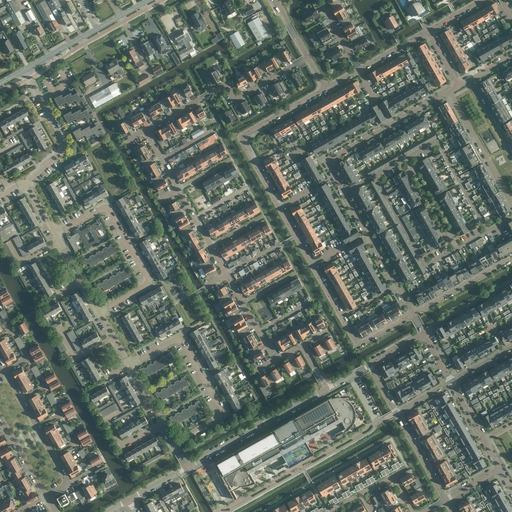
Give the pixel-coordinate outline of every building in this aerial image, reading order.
[(11,15),(19,11),(13,0),(5,5),(11,15)] [(61,6),(58,0),(51,0),(48,2),(53,11),(61,6)] [(229,0),(221,5),(227,16),(235,11),(229,0)] [(419,2),(416,4),(415,0),(408,4),(410,7),(408,8),(412,16),(414,14),(415,16),(421,12),(421,11),(423,10),(419,2)] [(60,28),(55,20),(53,22),(49,16),(52,14),(45,1),(36,6),(45,21),(46,20),(49,25),(49,24),(51,27),(52,27),(55,32),(60,28)] [(333,11),(336,16),(346,10),(341,1),(332,6),(334,9),(333,10),(333,11)] [(71,14),(76,12),(70,2),(65,4),(71,14)] [(491,5),(489,6),(494,15),(499,12),(496,7),(498,6),(496,2),(491,5)] [(244,10),(247,16),(255,11),(251,5),(244,10)] [(489,6),(484,9),(489,18),(494,15),(489,6)] [(316,11),(315,8),(303,15),(308,23),(319,16),(318,14),(318,13),(317,10),(316,11)] [(489,18),(484,9),(480,11),(484,20),(489,17),(489,18)] [(30,22),(36,19),(31,10),(25,13),(30,22)] [(339,21),(339,20),(339,21),(340,21),(342,24),(351,19),(346,10),(336,16),(339,21)] [(19,11),(11,15),(18,26),(25,22),(19,11)] [(64,25),(65,25),(68,24),(67,23),(69,22),(66,15),(64,11),(58,15),(60,18),(64,25)] [(480,11),(475,14),(480,22),(484,20),(480,11)] [(198,12),(191,16),(197,27),(204,24),(202,20),(204,20),(201,14),(199,15),(198,12)] [(3,24),(12,19),(9,14),(0,19),(3,24)] [(398,25),(391,14),(385,17),(387,20),(384,22),(388,29),(391,28),(391,29),(398,25)] [(480,22),(475,14),(470,17),(475,25),(480,22)] [(248,23),(258,41),(268,35),(258,17),(248,23)] [(465,19),(467,21),(470,28),(475,25),(470,17),(465,19)] [(343,27),(343,28),(346,33),(356,27),(351,19),(342,24),(343,27)] [(465,19),(461,22),(465,30),(470,28),(467,21),(465,19)] [(41,35),(41,34),(44,33),(38,23),(33,26),(38,36),(39,35),(40,35),(41,35)] [(318,39),(330,32),(328,29),(326,28),(324,25),(315,30),(317,33),(315,34),(318,39)] [(229,36),(237,49),(254,39),(246,26),(229,36)] [(350,38),(352,41),(361,36),(356,27),(346,33),(348,38),(349,38),(349,39),(350,38)] [(440,35),(443,41),(454,35),(450,29),(446,31),(443,32),(443,33),(440,35)] [(178,33),(187,48),(191,45),(189,43),(192,41),(187,34),(185,35),(183,31),(178,33)] [(224,38),(221,32),(215,35),(217,37),(219,41),(224,38)] [(332,36),(330,32),(318,39),(320,38),(325,46),(333,41),(332,38),(331,36),(332,36)] [(184,44),(186,48),(187,48),(178,33),(174,36),(177,42),(179,41),(182,46),(184,44)] [(154,38),(153,38),(154,39),(156,43),(157,44),(158,46),(157,46),(158,47),(158,46),(161,51),(163,54),(173,49),(170,44),(168,46),(166,42),(165,41),(164,40),(164,39),(162,35),(161,35),(158,37),(158,36),(157,36),(154,38)] [(443,41),(447,48),(457,42),(454,35),(443,41)] [(510,45),(505,35),(500,38),(505,46),(509,43),(510,45)] [(20,36),(14,38),(21,50),(26,47),(20,36)] [(355,46),(356,49),(357,48),(358,51),(370,45),(365,36),(354,43),(355,46)] [(500,38),(495,40),(500,48),(505,46),(500,38)] [(6,54),(13,50),(7,40),(1,44),(0,42),(0,47),(2,46),(6,54)] [(495,40),(491,43),(495,51),(500,48),(495,40)] [(154,53),(157,52),(154,48),(152,49),(148,42),(148,41),(140,46),(141,46),(146,55),(145,55),(146,55),(153,51),(154,53)] [(450,54),(461,48),(457,42),(447,48),(450,54)] [(429,49),(425,43),(421,45),(418,47),(415,49),(418,55),(429,49)] [(491,54),(495,51),(491,43),(486,45),(491,54)] [(179,52),(182,57),(194,51),(191,45),(187,48),(186,48),(179,52)] [(486,56),(491,54),(486,45),(481,48),(487,58),(486,56)] [(338,47),(329,52),(333,61),(343,55),(338,47)] [(461,48),(450,54),(454,60),(464,54),(461,48)] [(487,58),(481,48),(482,50),(477,53),(482,61),(487,58)] [(133,49),(129,52),(129,51),(126,53),(127,53),(126,54),(128,58),(128,59),(129,62),(130,62),(132,65),(136,62),(140,70),(145,67),(139,55),(137,56),(133,49)] [(282,63),(285,61),(286,62),(292,59),(286,49),(277,54),(282,63)] [(432,56),(429,49),(418,55),(422,62),(432,56)] [(274,69),(277,67),(280,66),(279,65),(282,63),(277,54),(268,59),(274,69)] [(457,66),(468,60),(464,54),(454,60),(457,66)] [(403,55),(398,57),(404,68),(409,65),(403,55)] [(436,62),(432,56),(422,62),(425,68),(436,62)] [(398,57),(394,60),(399,69),(403,66),(404,68),(398,57)] [(111,75),(121,69),(115,59),(105,65),(111,75)] [(268,72),(274,69),(268,59),(260,64),(265,73),(268,71),(268,72)] [(399,69),(394,60),(389,63),(394,71),(399,69)] [(457,66),(461,73),(471,67),(468,60),(457,66)] [(439,68),(436,62),(425,68),(429,74),(439,68)] [(156,75),(166,69),(163,63),(152,69),(156,75)] [(394,71),(389,63),(384,65),(389,74),(394,71)] [(257,79),(260,77),(262,76),(262,75),(265,73),(260,64),(251,69),(257,79)] [(389,74),(384,65),(380,68),(385,77),(385,76),(389,74)] [(218,66),(210,70),(217,82),(220,81),(220,80),(222,79),(221,78),(224,76),(218,66)] [(385,77),(380,68),(375,71),(380,80),(385,77)] [(443,75),(439,68),(429,74),(432,80),(443,75)] [(507,69),(502,72),(507,80),(511,77),(511,76),(507,68),(507,69)] [(251,82),(257,79),(251,69),(242,74),(248,84),(248,83),(250,81),(251,82)] [(214,84),(217,82),(210,70),(205,73),(206,75),(203,77),(208,86),(211,84),(212,85),(214,84)] [(380,80),(375,71),(373,72),(368,75),(370,78),(372,77),(375,82),(380,79),(380,80)] [(86,85),(96,80),(92,72),(82,78),(86,85)] [(291,84),(293,88),(295,87),(296,88),(304,83),(297,72),(295,73),(292,74),(292,75),(289,76),(293,83),(291,84)] [(242,87),(245,86),(248,84),(242,74),(237,77),(238,79),(236,79),(238,82),(236,83),(239,88),(242,87)] [(447,81),(443,75),(432,80),(436,87),(447,81)] [(479,84),(482,89),(492,83),(489,78),(479,84)] [(274,84),(280,94),(288,90),(283,81),(280,83),(279,82),(277,83),(274,84)] [(353,83),(351,84),(356,93),(361,90),(358,85),(360,84),(358,81),(353,83)] [(96,108),(122,93),(116,83),(89,98),(96,108)] [(492,83),(482,89),(485,95),(495,88),(492,83)] [(269,88),(267,90),(272,99),(280,94),(274,84),(271,86),(271,87),(269,88)] [(351,84),(346,87),(351,96),(356,93),(351,84)] [(188,98),(190,97),(194,95),(188,85),(179,90),(184,99),(187,97),(188,98)] [(415,86),(421,96),(426,93),(421,85),(416,87),(416,86),(415,86)] [(415,86),(410,88),(415,97),(420,94),(421,96),(415,86)] [(346,87),(341,90),(346,98),(351,96),(346,87)] [(54,99),(58,107),(63,104),(65,107),(73,102),(75,105),(81,101),(84,105),(87,103),(79,88),(75,91),(77,93),(71,96),(69,94),(63,97),(62,98),(60,95),(54,99)] [(410,88),(406,91),(410,99),(415,97),(410,88)] [(495,88),(485,95),(485,94),(488,100),(497,95),(494,89),(496,89),(495,88)] [(182,101),(181,100),(184,99),(179,90),(176,91),(176,93),(171,95),(170,94),(176,105),(182,101)] [(341,90),(337,92),(342,101),(346,98),(341,90)] [(410,99),(406,91),(401,94),(406,102),(410,99)] [(259,106),(267,102),(262,92),(254,97),(259,106)] [(337,92),(332,95),(337,103),(342,101),(337,92)] [(170,108),(173,106),(176,105),(170,94),(162,99),(167,108),(170,107),(170,108)] [(401,94),(396,96),(401,105),(406,102),(401,94)] [(332,95),(327,98),(332,106),(337,103),(332,95)] [(497,95),(488,100),(491,105),(490,105),(501,99),(500,100),(497,95)] [(396,96),(392,99),(397,109),(397,107),(401,105),(396,96)] [(327,98),(323,100),(327,109),(332,106),(327,98)] [(153,104),(159,114),(164,111),(164,110),(167,108),(162,99),(158,101),(159,102),(154,105),(153,104)] [(397,109),(392,99),(391,99),(392,100),(388,103),(386,100),(394,114),(393,112),(397,109)] [(494,111),(505,105),(501,99),(490,105),(491,105),(490,106),(492,109),(493,109),(494,111)] [(243,114),(251,110),(246,100),(238,105),(243,114)] [(323,100),(318,103),(323,111),(327,109),(323,100)] [(386,100),(380,104),(388,118),(394,114),(386,100)] [(440,114),(451,108),(447,102),(436,108),(440,114)] [(318,103),(313,106),(318,114),(323,111),(318,103)] [(153,118),(159,114),(153,104),(144,109),(149,118),(152,117),(153,118)] [(69,112),(68,113),(63,116),(67,123),(73,120),(74,123),(82,119),(84,121),(91,117),(93,122),(97,120),(95,117),(93,113),(88,105),(85,107),(86,109),(80,113),(79,110),(71,115),(69,112)] [(385,119),(377,105),(371,109),(379,123),(385,119)] [(508,111),(505,105),(494,111),(497,117),(508,111)] [(201,106),(198,108),(195,109),(196,111),(193,112),(198,121),(207,116),(201,106)] [(313,106),(308,108),(313,117),(318,114),(313,106)] [(19,112),(23,118),(28,115),(25,108),(19,112)] [(308,108),(304,111),(308,119),(313,117),(308,108)] [(451,108),(440,114),(443,120),(454,114),(451,108)] [(136,115),(141,124),(147,121),(146,120),(149,118),(144,109),(141,111),(141,112),(136,115)] [(367,113),(373,123),(377,120),(379,123),(371,109),(372,111),(368,114),(367,113)] [(225,113),(222,114),(228,124),(236,119),(231,110),(228,111),(225,112),(225,113)] [(192,111),(187,114),(193,124),(198,121),(193,112),(192,111)] [(299,114),(305,124),(304,122),(308,119),(304,111),(299,114)] [(511,117),(508,111),(497,117),(499,119),(498,120),(500,123),(501,123),(511,117)] [(14,115),(18,121),(23,118),(19,112),(14,115)] [(367,113),(362,115),(367,124),(371,121),(372,123),(373,123),(367,113)] [(187,114),(183,116),(181,117),(187,128),(193,124),(187,114)] [(299,114),(294,116),(300,126),(305,124),(299,114)] [(458,120),(454,114),(443,120),(445,119),(449,125),(446,126),(446,127),(458,120)] [(9,117),(13,124),(18,121),(14,115),(9,117)] [(135,128),(141,124),(136,115),(131,118),(130,117),(127,119),(132,128),(135,126),(135,128)] [(362,115),(358,118),(362,127),(367,124),(362,115)] [(419,118),(425,129),(430,126),(425,116),(419,119),(419,118)] [(10,125),(12,128),(14,126),(9,117),(4,120),(7,127),(10,125)] [(187,128),(181,117),(176,121),(176,122),(181,131),(182,130),(181,129),(186,127),(187,128)] [(291,118),(286,121),(292,131),(291,129),(296,126),(291,118)] [(358,118),(353,121),(358,129),(362,127),(358,118)] [(417,120),(414,122),(419,130),(424,127),(425,129),(419,118),(416,120),(417,120)] [(129,131),(129,130),(132,128),(127,119),(118,124),(119,126),(118,126),(119,129),(120,129),(124,134),(129,131)] [(511,119),(503,125),(506,131),(511,127),(511,119)] [(5,128),(6,131),(9,129),(4,120),(0,122),(0,126),(2,130),(5,128)] [(458,120),(446,127),(449,132),(460,126),(457,121),(458,120)] [(79,128),(78,129),(72,132),(77,140),(82,137),(84,139),(91,135),(93,138),(100,134),(103,138),(106,136),(105,134),(101,128),(98,121),(94,123),(96,126),(90,129),(88,127),(80,131),(79,128)] [(286,121),(282,123),(287,134),(292,131),(286,121)] [(353,121),(348,123),(353,132),(358,129),(353,121)] [(173,122),(170,124),(167,125),(173,135),(181,131),(176,122),(173,123),(173,122)] [(411,123),(408,124),(415,135),(414,133),(419,130),(414,122),(411,123)] [(282,123),(277,126),(282,134),(286,132),(287,134),(282,123)] [(348,123),(343,126),(348,135),(353,132),(348,123)] [(409,125),(403,128),(410,139),(410,138),(415,135),(408,124),(409,125)] [(167,125),(165,127),(162,129),(167,139),(173,135),(167,125)] [(31,135),(38,131),(35,126),(28,129),(31,135)] [(282,134),(277,126),(272,129),(277,137),(282,134)] [(343,126),(339,129),(344,139),(345,139),(344,137),(348,135),(343,126)] [(463,131),(460,126),(449,132),(452,137),(463,130),(463,131)] [(410,139),(403,128),(404,129),(401,130),(401,129),(398,131),(405,142),(410,139)] [(167,139),(162,129),(156,132),(162,142),(167,139)] [(340,131),(335,133),(340,142),(344,139),(339,129),(340,131)] [(464,132),(463,130),(452,137),(453,137),(456,142),(467,136),(465,132),(464,132)] [(34,140),(41,136),(38,131),(31,135),(34,140)] [(405,142),(398,131),(399,132),(396,133),(395,132),(393,134),(399,145),(405,142)] [(340,142),(335,133),(330,136),(335,144),(340,142)] [(386,138),(392,149),(398,146),(391,135),(389,136),(389,137),(387,139),(386,138)] [(36,146),(44,142),(41,136),(34,140),(36,143),(35,144),(36,146)] [(330,136),(326,139),(330,147),(335,144),(330,136)] [(469,139),(467,136),(456,142),(459,147),(469,141),(468,139),(469,139)] [(381,141),(387,152),(392,149),(386,138),(383,139),(384,140),(382,142),(381,142),(381,141)] [(320,139),(315,142),(320,150),(325,148),(325,150),(326,150),(320,139)] [(320,139),(326,150),(330,147),(326,139),(321,141),(320,139)] [(387,152),(381,141),(376,144),(375,143),(381,154),(386,151),(387,152)] [(47,147),(44,142),(36,146),(38,148),(39,148),(40,151),(47,147)] [(145,145),(144,145),(142,142),(133,147),(135,151),(136,150),(139,155),(138,156),(148,150),(145,145)] [(315,142),(310,145),(315,153),(320,150),(315,142)] [(373,145),(370,147),(376,157),(375,155),(380,152),(381,154),(375,143),(373,144),(373,145)] [(462,156),(473,150),(470,143),(459,150),(462,156)] [(218,148),(223,157),(228,154),(223,145),(218,148)] [(367,148),(365,149),(371,160),(376,157),(370,147),(367,148)] [(213,150),(219,160),(223,157),(218,148),(213,150)] [(365,150),(359,153),(365,163),(371,160),(365,149),(364,149),(365,150)] [(152,156),(150,154),(148,150),(138,156),(143,165),(152,160),(150,157),(152,156)] [(209,153),(214,162),(219,160),(213,150),(209,153)] [(477,156),(475,152),(473,150),(462,156),(466,162),(477,156)] [(21,155),(22,156),(25,163),(31,160),(27,153),(25,155),(24,154),(21,155)] [(204,156),(209,165),(214,162),(209,153),(204,156)] [(85,155),(80,158),(87,170),(89,169),(88,167),(91,165),(90,163),(92,162),(89,156),(87,157),(85,155)] [(17,159),(20,166),(25,163),(22,156),(17,159)] [(199,158),(204,168),(209,165),(204,156),(199,158)] [(309,156),(301,161),(303,166),(312,161),(309,156)] [(480,162),(477,156),(466,162),(469,168),(480,162)] [(419,163),(418,164),(421,170),(422,170),(423,169),(433,163),(429,157),(427,158),(418,162),(419,163)] [(80,158),(78,159),(75,161),(80,170),(80,171),(84,169),(85,171),(87,170),(80,158)] [(194,161),(200,170),(204,168),(199,158),(194,161)] [(266,166),(267,168),(276,163),(276,162),(275,163),(273,158),(268,161),(267,159),(263,161),(266,166)] [(11,162),(15,169),(20,166),(17,159),(11,162)] [(341,170),(352,164),(349,159),(343,162),(342,161),(340,162),(340,163),(339,165),(341,170)] [(158,168),(156,165),(155,162),(154,163),(152,160),(143,165),(145,168),(146,168),(149,173),(148,173),(148,174),(158,168)] [(71,163),(70,164),(69,164),(74,171),(76,175),(78,174),(77,172),(80,170),(75,161),(74,161),(71,162),(71,163)] [(190,164),(195,173),(200,170),(194,161),(190,164)] [(303,166),(306,170),(314,166),(312,161),(303,166)] [(6,165),(10,172),(15,169),(11,162),(6,165)] [(267,168),(270,172),(279,167),(276,163),(267,168)] [(433,163),(423,169),(422,170),(421,170),(422,170),(426,176),(437,170),(433,163)] [(485,169),(482,163),(473,168),(476,174),(485,169)] [(74,171),(69,164),(64,167),(66,169),(63,171),(67,178),(70,177),(68,174),(74,171)] [(185,166),(190,176),(195,173),(190,164),(185,166)] [(240,176),(234,164),(228,167),(235,179),(240,176)] [(352,164),(341,170),(342,173),(343,172),(345,175),(355,169),(352,164)] [(0,167),(5,175),(10,172),(6,165),(4,167),(3,166),(0,167)] [(180,169),(185,178),(190,176),(185,166),(180,169)] [(314,166),(306,170),(309,175),(317,170),(314,166)] [(235,179),(228,167),(223,170),(228,180),(233,177),(235,179)] [(270,172),(272,177),(281,172),(278,168),(279,167),(270,172)] [(161,173),(158,168),(148,174),(153,182),(162,177),(160,174),(161,173)] [(175,172),(181,181),(185,178),(180,169),(175,172)] [(355,169),(345,175),(346,178),(345,178),(347,181),(358,175),(355,169)] [(479,179),(488,174),(485,169),(476,174),(479,179)] [(228,180),(223,170),(218,173),(223,183),(228,180)] [(317,170),(309,175),(311,180),(322,174),(321,174),(320,175),(317,170)] [(431,181),(440,176),(438,177),(435,171),(437,170),(426,176),(429,182),(431,181)] [(394,176),(395,177),(392,178),(396,183),(407,177),(404,171),(403,172),(403,171),(394,176)] [(272,177),(275,182),(283,177),(281,172),(272,177)] [(223,183),(218,173),(213,176),(218,186),(223,183)] [(316,184),(324,179),(322,174),(311,180),(312,180),(313,179),(316,184)] [(491,180),(488,175),(488,174),(479,179),(482,185),(480,187),(491,180)] [(358,175),(347,181),(348,181),(351,186),(361,180),(358,175)] [(218,186),(213,176),(207,179),(213,188),(218,186)] [(440,176),(431,181),(429,182),(433,188),(444,182),(440,176)] [(168,185),(166,182),(165,180),(164,180),(162,177),(153,182),(158,191),(168,185)] [(275,182),(278,186),(287,181),(286,181),(286,182),(283,177),(275,182)] [(390,196),(396,193),(400,191),(410,185),(407,178),(408,178),(407,177),(396,183),(396,184),(398,183),(401,187),(395,190),(394,189),(388,193),(390,196)] [(213,188),(207,179),(202,182),(207,191),(213,188)] [(494,186),(491,180),(480,187),(483,193),(494,186)] [(278,186),(280,191),(289,186),(287,181),(278,186)] [(47,186),(50,191),(57,187),(54,182),(47,186)] [(447,189),(444,182),(433,188),(437,195),(447,189)] [(330,188),(327,183),(319,188),(321,193),(330,188)] [(103,198),(104,197),(108,195),(106,191),(108,190),(104,184),(99,187),(98,184),(96,185),(103,198)] [(97,201),(102,198),(103,198),(96,185),(93,187),(95,189),(91,190),(97,201)] [(364,185),(353,191),(356,196),(356,197),(367,191),(364,185)] [(414,191),(410,185),(400,191),(403,197),(414,191)] [(282,193),(284,198),(288,196),(287,194),(292,191),(289,186),(280,191),(281,193),(282,193)] [(498,192),(494,186),(483,193),(487,199),(498,192)] [(50,191),(53,196),(60,193),(57,187),(50,191)] [(322,198),(322,199),(332,193),(330,188),(321,193),(324,197),(322,198)] [(92,204),(94,203),(97,201),(91,190),(86,193),(92,204)] [(367,191),(356,197),(357,199),(358,199),(360,202),(370,196),(367,191)] [(417,197),(414,191),(403,197),(407,203),(417,197)] [(442,203),(452,197),(449,191),(438,197),(442,204),(442,203)] [(498,192),(487,199),(490,197),(492,202),(490,203),(501,197),(498,192)] [(53,196),(56,201),(63,198),(60,193),(53,196)] [(87,207),(92,204),(86,193),(81,196),(87,207)] [(322,199),(325,203),(333,199),(331,194),(332,193),(322,199)] [(115,201),(118,206),(119,207),(129,201),(128,198),(127,199),(125,196),(115,201)] [(370,196),(360,202),(361,205),(360,205),(362,207),(373,201),(371,202),(368,197),(370,196)] [(27,203),(24,197),(18,201),(21,206),(27,203)] [(410,210),(421,203),(417,197),(407,203),(410,210)] [(456,204),(452,197),(442,203),(442,204),(445,210),(456,204)] [(504,203),(501,197),(490,203),(493,209),(504,203)] [(56,201),(59,206),(65,203),(63,198),(56,201)] [(325,203),(328,208),(336,203),(333,199),(325,203)] [(119,207),(119,208),(122,212),(129,208),(131,206),(129,202),(130,202),(129,201),(119,207)] [(180,207),(179,204),(177,201),(168,206),(171,211),(170,212),(172,215),(181,210),(179,207),(180,207)] [(373,201),(362,207),(362,208),(363,207),(366,212),(377,206),(376,206),(373,201)] [(250,204),(255,214),(260,211),(255,202),(250,204)] [(30,208),(27,203),(21,206),(24,211),(30,208)] [(62,212),(69,208),(65,203),(59,206),(62,212)] [(328,208),(330,213),(339,208),(336,203),(328,208)] [(498,213),(507,208),(504,203),(493,209),(495,208),(498,213)] [(245,207),(251,216),(255,214),(250,204),(245,207)] [(445,210),(449,216),(459,210),(457,211),(454,205),(456,204),(445,210)] [(290,208),(293,213),(294,215),(303,210),(302,210),(299,205),(294,208),(293,206),(290,208)] [(367,215),(368,217),(380,211),(377,206),(366,212),(367,212),(368,214),(367,215)] [(415,218),(426,212),(426,213),(426,212),(422,206),(412,212),(415,218)] [(241,210),(246,219),(251,216),(245,207),(241,210)] [(405,213),(403,210),(400,207),(396,209),(400,216),(405,213)] [(33,213),(30,208),(24,211),(27,217),(33,213)] [(122,212),(124,217),(125,217),(137,210),(136,208),(133,209),(131,211),(129,208),(122,212)] [(330,213),(333,217),(341,213),(339,208),(330,213)] [(507,208),(498,213),(501,219),(510,214),(507,208)] [(125,217),(125,218),(127,222),(136,218),(138,216),(137,213),(138,212),(137,210),(125,217)] [(177,224),(187,218),(184,213),(182,213),(181,210),(172,215),(177,224)] [(236,212),(241,222),(246,219),(241,210),(236,212)] [(294,215),(296,220),(305,214),(303,210),(294,215)] [(449,216),(452,222),(463,216),(459,210),(449,216)] [(380,211),(368,217),(369,218),(370,217),(371,220),(370,220),(371,223),(383,216),(380,211)] [(231,215),(237,224),(241,222),(236,212),(231,215)] [(415,218),(419,225),(430,218),(426,212),(426,213),(426,212),(415,218)] [(36,218),(33,213),(27,217),(30,222),(36,218)] [(333,217),(336,222),(344,217),(341,213),(333,217)] [(296,220),(299,224),(307,219),(305,215),(305,214),(296,220)] [(227,218),(232,227),(237,224),(231,215),(227,218)] [(383,216),(371,223),(372,223),(373,222),(374,225),(373,225),(374,228),(386,221),(383,216)] [(464,224),(461,218),(463,216),(452,222),(455,228),(455,229),(464,224)] [(127,222),(130,227),(138,223),(142,221),(144,220),(143,217),(137,221),(136,218),(127,222)] [(336,222),(338,227),(347,222),(344,217),(336,222)] [(39,224),(36,218),(30,222),(33,227),(39,224)] [(190,224),(187,218),(177,224),(182,233),(191,228),(189,225),(190,224)] [(222,221),(227,230),(232,227),(227,218),(222,221)] [(422,231),(432,225),(433,225),(430,218),(419,225),(422,231)] [(299,224),(302,229),(310,224),(307,219),(299,224)] [(511,229),(511,239),(497,248),(500,252),(498,253),(501,259),(511,253),(511,220),(508,223),(511,229)] [(130,227),(131,229),(133,233),(144,227),(142,224),(144,223),(142,221),(138,223),(130,227)] [(217,223),(222,233),(227,230),(222,221),(217,223)] [(386,221),(374,228),(376,227),(377,230),(376,231),(377,233),(387,228),(384,223),(386,222),(386,221)] [(97,222),(92,225),(91,226),(90,226),(89,224),(87,226),(87,227),(90,232),(95,240),(97,244),(101,241),(95,229),(96,229),(98,230),(102,236),(108,233),(103,223),(100,225),(99,224),(97,222)] [(272,232),(267,222),(262,225),(267,234),(272,232)] [(347,222),(338,227),(341,232),(351,226),(349,227),(347,222)] [(212,226),(218,235),(222,233),(217,223),(212,226)] [(302,229),(304,234),(313,229),(310,224),(302,229)] [(468,231),(468,230),(464,224),(455,229),(458,235),(459,235),(460,236),(468,231)] [(267,234),(262,225),(257,228),(262,237),(267,234)] [(426,237),(435,232),(437,231),(433,225),(432,225),(422,231),(426,237)] [(208,229),(213,238),(218,235),(212,226),(208,229)] [(353,230),(351,226),(341,232),(342,231),(345,235),(342,237),(356,229),(353,230)] [(90,243),(85,235),(90,232),(87,227),(82,230),(82,231),(81,232),(80,231),(80,230),(77,231),(78,233),(80,237),(87,249),(97,244),(95,240),(90,243)] [(133,233),(136,238),(144,234),(147,232),(144,227),(133,233)] [(197,236),(195,232),(193,230),(192,231),(191,228),(182,233),(184,236),(185,236),(188,241),(197,236)] [(262,237),(257,228),(252,230),(258,240),(262,237)] [(304,234),(307,238),(315,234),(313,229),(304,234)] [(342,237),(346,244),(360,236),(356,229),(342,237)] [(382,241),(393,235),(390,229),(379,236),(380,238),(381,238),(383,240),(382,241)] [(258,240),(252,230),(248,233),(253,242),(258,240)] [(429,243),(441,237),(440,237),(437,231),(435,232),(426,237),(428,236),(431,242),(429,243)] [(71,237),(70,235),(67,237),(75,252),(80,249),(76,242),(77,241),(78,241),(78,239),(80,237),(78,233),(72,236),(73,237),(71,237)] [(253,242),(248,233),(243,236),(248,245),(253,242)] [(307,238),(310,243),(319,238),(318,238),(315,234),(307,238)] [(385,246),(396,240),(393,235),(382,241),(383,244),(384,243),(386,245),(385,246)] [(199,241),(197,236),(188,241),(191,246),(190,247),(191,250),(201,245),(199,242),(199,241)] [(248,245),(243,236),(238,238),(243,248),(248,245)] [(429,243),(433,250),(435,249),(436,249),(439,247),(444,244),(445,243),(441,236),(441,237),(429,243)] [(139,243),(142,249),(153,243),(150,237),(139,243)] [(46,244),(45,242),(43,238),(38,241),(41,247),(46,244)] [(243,248),(238,238),(233,241),(239,250),(243,248)] [(310,243),(312,248),(321,243),(319,238),(310,243)] [(365,244),(361,238),(347,246),(351,253),(365,244)] [(388,251),(388,252),(397,246),(394,241),(396,240),(385,246),(386,249),(387,248),(389,251),(388,251)] [(41,247),(38,241),(32,244),(36,250),(41,247)] [(239,250),(233,241),(229,244),(234,253),(239,250)] [(106,247),(110,254),(111,255),(114,254),(114,253),(117,251),(113,243),(110,244),(111,246),(107,248),(106,247)] [(142,249),(143,250),(145,254),(153,250),(151,247),(154,245),(153,243),(142,249)] [(314,250),(316,254),(320,252),(319,251),(324,248),(321,243),(312,248),(313,250),(314,250)] [(36,250),(32,244),(27,247),(31,253),(36,250)] [(234,253),(229,244),(224,246),(229,256),(234,253)] [(362,246),(365,245),(365,244),(351,253),(353,251),(356,256),(355,256),(365,251),(362,246)] [(204,248),(203,249),(203,248),(202,248),(201,245),(191,250),(193,254),(194,253),(197,258),(207,253),(204,248)] [(229,256),(224,246),(219,249),(224,258),(229,256)] [(391,257),(400,251),(397,246),(388,252),(389,254),(390,253),(392,256),(391,257)] [(99,251),(104,258),(104,259),(107,257),(107,256),(110,254),(106,247),(104,248),(104,250),(100,252),(100,251),(99,251)] [(495,248),(489,252),(495,263),(499,260),(501,259),(498,253),(495,248)] [(155,253),(153,250),(145,254),(148,259),(156,255),(160,252),(159,250),(155,253)] [(94,256),(97,262),(98,263),(101,261),(100,260),(104,258),(99,251),(97,252),(98,253),(94,256)] [(160,252),(156,255),(148,259),(151,264),(159,260),(160,259),(158,256),(163,254),(162,251),(160,252)] [(365,251),(355,256),(358,261),(366,256),(363,252),(365,251)] [(394,262),(403,257),(400,251),(391,257),(392,259),(393,259),(395,261),(394,262)] [(495,263),(489,252),(490,253),(484,256),(489,265),(490,265),(493,263),(495,262),(495,263)] [(210,259),(207,253),(197,258),(200,264),(199,264),(201,268),(210,263),(209,260),(210,259)] [(83,260),(86,265),(89,263),(91,267),(94,265),(94,264),(97,262),(94,256),(93,254),(90,256),(91,257),(87,259),(86,258),(83,260)] [(366,256),(358,261),(360,266),(369,261),(366,256)] [(489,265),(484,256),(479,259),(479,257),(478,257),(485,268),(490,265),(489,265)] [(403,257),(394,262),(397,267),(396,267),(396,268),(405,263),(402,258),(403,257)] [(473,261),(479,272),(485,268),(478,257),(473,261)] [(288,271),(292,268),(287,259),(282,261),(288,271)] [(160,263),(159,260),(151,264),(154,269),(162,265),(167,262),(167,260),(166,261),(165,260),(160,263)] [(283,273),(288,271),(282,261),(278,264),(283,273)] [(371,266),(369,261),(360,266),(363,270),(371,266)] [(473,261),(467,264),(473,275),(475,273),(475,274),(479,272),(473,261)] [(35,262),(29,266),(32,271),(38,268),(35,262)] [(167,262),(162,265),(154,269),(157,275),(165,270),(166,269),(165,266),(168,265),(167,263),(168,262),(167,262)] [(212,265),(210,263),(201,268),(206,276),(216,271),(213,265),(212,265)] [(325,271),(326,272),(335,267),(332,263),(327,266),(326,264),(323,266),(325,270),(325,271)] [(405,263),(396,268),(397,270),(398,270),(400,272),(408,268),(405,263)] [(278,276),(283,273),(278,264),(273,267),(278,276)] [(371,266),(363,270),(366,275),(374,270),(371,266)] [(120,271),(124,279),(125,280),(128,278),(128,277),(131,275),(127,267),(124,269),(125,270),(121,272),(120,271)] [(168,269),(166,269),(165,270),(157,275),(160,280),(170,275),(168,271),(169,271),(172,269),(171,267),(168,269)] [(273,279),(278,276),(273,267),(268,269),(273,279)] [(335,267),(326,272),(329,277),(338,272),(335,267)] [(466,267),(461,270),(460,270),(465,279),(469,277),(471,276),(466,267)] [(32,271),(29,273),(32,278),(41,273),(38,268),(32,271)] [(408,268),(400,272),(401,275),(400,276),(402,278),(413,272),(411,273),(408,268)] [(461,270),(459,268),(454,271),(455,273),(460,282),(463,280),(465,279),(460,270),(461,270)] [(269,281),(273,279),(268,269),(263,272),(269,281)] [(374,270),(366,275),(368,280),(377,275),(374,270)] [(113,275),(118,283),(121,281),(124,279),(120,271),(118,273),(118,274),(114,276),(113,275)] [(264,284),(269,281),(263,272),(259,275),(264,284)] [(338,272),(329,277),(332,282),(340,277),(337,273),(338,272)] [(413,272),(402,278),(403,278),(406,283),(416,277),(413,272)] [(41,273),(32,278),(35,283),(44,278),(41,273)] [(455,273),(449,277),(454,285),(454,286),(456,285),(460,282),(455,273)] [(107,279),(111,286),(111,287),(115,285),(114,285),(118,283),(113,275),(111,276),(112,278),(107,280),(107,279)] [(259,287),(264,284),(259,275),(254,277),(259,287)] [(377,275),(368,280),(371,285),(379,280),(377,275)] [(449,276),(443,279),(448,287),(447,288),(448,288),(454,285),(449,277),(449,276)] [(254,289),(259,287),(254,277),(249,280),(254,289)] [(340,277),(332,282),(334,287),(343,282),(340,277)] [(44,278),(38,282),(41,287),(47,283),(44,278)] [(303,287),(298,278),(293,281),(298,290),(303,287)] [(100,289),(103,287),(105,291),(108,289),(107,288),(111,286),(107,279),(104,280),(105,281),(101,284),(100,282),(97,284),(100,289)] [(448,289),(448,288),(447,288),(448,287),(443,279),(437,282),(438,283),(443,291),(443,292),(448,289)] [(250,292),(254,289),(249,280),(244,283),(250,292)] [(379,280),(371,285),(373,289),(384,284),(383,283),(382,284),(379,280)] [(298,290),(293,281),(288,284),(293,293),(298,290)] [(343,282),(334,287),(337,291),(345,287),(343,282)] [(44,292),(50,289),(47,283),(41,287),(44,292)] [(245,295),(250,292),(244,283),(240,285),(245,295)] [(437,295),(443,292),(443,291),(438,283),(432,286),(437,295)] [(293,293),(288,284),(282,287),(287,296),(293,293)] [(384,284),(373,289),(374,289),(375,288),(378,293),(386,288),(384,284)] [(160,286),(155,289),(161,300),(162,302),(164,301),(162,298),(168,295),(164,289),(162,290),(160,286)] [(228,292),(225,286),(215,292),(220,301),(229,295),(227,292),(228,292)] [(437,295),(432,286),(427,290),(431,298),(432,298),(435,296),(437,295)] [(287,296),(282,287),(277,290),(282,299),(287,296)] [(345,287),(337,291),(340,296),(348,291),(345,287)] [(0,291),(0,297),(1,299),(10,294),(6,288),(0,291)] [(50,289),(44,292),(47,298),(53,294),(50,289)] [(161,300),(155,289),(150,292),(154,300),(157,298),(159,301),(161,300)] [(506,289),(501,292),(507,302),(511,299),(511,290),(507,292),(506,289)] [(282,299),(277,290),(272,293),(277,302),(282,299)] [(423,302),(425,301),(421,293),(419,290),(414,293),(414,294),(420,304),(423,302)] [(427,290),(421,293),(425,301),(426,302),(432,298),(431,298),(427,290)] [(348,291),(340,296),(342,301),(351,296),(348,291)] [(78,292),(71,295),(74,301),(81,297),(78,292)] [(150,292),(144,295),(150,306),(152,305),(152,304),(155,303),(154,300),(150,292)] [(507,302),(501,292),(501,293),(497,295),(502,306),(503,305),(502,304),(506,301),(506,302),(507,302)] [(277,302),(272,293),(266,296),(272,305),(277,302)] [(14,303),(10,294),(1,299),(4,305),(7,304),(8,306),(14,303)] [(151,307),(150,306),(144,295),(139,298),(143,306),(145,305),(146,306),(147,305),(148,307),(150,310),(151,309),(151,308),(151,307)] [(225,309),(235,304),(232,298),(231,299),(229,295),(220,301),(225,309)] [(502,306),(497,295),(492,298),(498,308),(502,306)] [(351,296),(342,301),(345,305),(353,301),(351,296)] [(74,301),(76,303),(77,306),(84,302),(81,297),(74,301)] [(498,308),(492,298),(487,301),(493,311),(498,308)] [(353,301),(345,305),(348,310),(356,306),(353,301)] [(493,311),(487,301),(483,303),(488,313),(493,311)] [(77,306),(78,307),(80,311),(87,308),(84,302),(77,306)] [(396,317),(402,314),(400,311),(402,309),(397,302),(390,306),(396,317)] [(53,306),(56,312),(62,309),(58,303),(53,306)] [(488,313),(483,303),(478,306),(484,316),(488,313)] [(238,309),(235,304),(225,309),(226,309),(229,314),(228,315),(230,318),(239,313),(237,310),(238,309)] [(48,309),(51,315),(56,312),(53,306),(48,309)] [(391,320),(396,317),(390,306),(383,310),(387,318),(389,317),(391,320)] [(475,307),(470,309),(476,320),(481,317),(475,307)] [(80,311),(83,316),(90,313),(87,308),(80,311)] [(49,317),(50,319),(52,317),(51,315),(48,309),(42,312),(46,318),(49,317)] [(470,310),(466,313),(471,323),(476,320),(470,309),(470,310)] [(376,314),(382,325),(387,322),(385,319),(387,318),(383,310),(384,313),(377,317),(376,314)] [(86,322),(93,318),(90,313),(83,316),(86,322)] [(122,317),(125,322),(131,319),(128,313),(122,317)] [(235,327),(245,321),(242,315),(241,316),(239,313),(230,318),(235,327)] [(466,313),(461,315),(467,326),(471,323),(466,313)] [(377,328),(382,325),(376,314),(369,318),(373,326),(375,325),(377,328)] [(467,326),(461,315),(456,318),(462,328),(461,327),(466,324),(467,326)] [(320,329),(325,326),(320,316),(311,321),(316,330),(319,328),(320,329)] [(171,318),(177,329),(183,326),(178,319),(175,320),(173,317),(171,318)] [(171,323),(168,325),(172,332),(177,329),(171,318),(169,319),(171,323)] [(368,333),(373,330),(371,327),(373,326),(369,318),(361,322),(368,333)] [(462,328),(456,318),(452,321),(457,331),(462,328)] [(125,322),(128,327),(134,324),(131,319),(125,322)] [(248,327),(245,321),(235,327),(240,335),(249,330),(247,327),(248,327)] [(305,324),(311,334),(317,331),(316,330),(311,321),(305,324)] [(447,324),(448,326),(446,328),(450,335),(457,331),(452,321),(447,324)] [(18,326),(23,335),(29,331),(24,322),(18,326)] [(167,335),(168,334),(172,332),(168,325),(166,322),(161,324),(161,325),(167,335)] [(362,336),(368,333),(361,322),(354,327),(358,334),(360,333),(362,336)] [(128,327),(131,333),(137,329),(134,324),(128,327)] [(300,327),(306,337),(311,334),(305,324),(300,327)] [(161,325),(156,328),(156,329),(154,330),(158,337),(160,336),(162,338),(167,335),(161,325)] [(300,340),(306,337),(300,327),(294,330),(299,339),(300,340)] [(441,327),(436,330),(438,334),(437,335),(439,338),(440,337),(441,340),(450,335),(446,328),(443,329),(441,327)] [(510,340),(511,338),(511,333),(509,327),(504,330),(505,332),(500,334),(504,340),(508,338),(510,340)] [(139,328),(137,329),(131,333),(134,338),(140,334),(139,332),(140,331),(139,328)] [(198,329),(190,333),(193,338),(201,334),(204,332),(203,331),(203,330),(201,331),(200,330),(199,331),(198,329)] [(245,344),(255,338),(252,333),(250,333),(249,330),(240,335),(245,344)] [(286,335),(291,345),(297,342),(296,341),(299,339),(294,330),(286,335)] [(91,335),(95,342),(100,339),(96,332),(93,334),(93,333),(91,334),(91,335)] [(204,332),(201,334),(193,338),(196,343),(207,337),(205,334),(204,332)] [(137,343),(143,340),(140,334),(134,338),(137,343)] [(86,338),(90,344),(95,342),(91,335),(86,338)] [(280,338),(286,348),(291,345),(286,335),(280,338)] [(209,340),(207,337),(196,343),(199,349),(207,344),(213,341),(212,339),(209,340)] [(484,341),(490,352),(495,349),(493,346),(498,343),(494,337),(490,340),(489,338),(484,341)] [(81,341),(84,347),(90,344),(86,338),(81,341)] [(258,344),(255,338),(245,344),(250,353),(259,348),(257,345),(258,344)] [(275,343),(274,343),(276,347),(277,346),(280,351),(286,348),(280,338),(275,341),(275,343)] [(334,344),(335,343),(333,340),(332,341),(330,338),(324,341),(326,344),(323,345),(327,351),(335,346),(334,344)] [(0,348),(8,344),(6,339),(0,341),(0,348)] [(213,341),(207,344),(199,349),(202,354),(210,350),(213,348),(211,345),(214,343),(213,341)] [(485,354),(490,352),(484,341),(479,344),(485,354)] [(41,350),(37,342),(31,346),(32,348),(29,349),(33,355),(41,350)] [(0,348),(3,353),(11,348),(8,344),(0,348)] [(320,344),(313,347),(315,350),(314,351),(316,354),(317,353),(318,356),(327,351),(323,345),(321,347),(320,344)] [(480,357),(485,354),(479,344),(475,346),(474,346),(480,357)] [(480,356),(480,357),(474,346),(469,348),(475,359),(480,356)] [(423,358),(420,353),(421,353),(419,350),(418,350),(416,347),(411,350),(411,351),(408,352),(411,356),(414,363),(414,361),(416,360),(417,361),(423,358)] [(11,348),(3,353),(5,358),(14,353),(11,348)] [(255,362),(265,356),(261,350),(260,351),(259,348),(250,353),(255,362)] [(471,361),(475,359),(469,348),(465,351),(471,362),(471,361)] [(45,356),(41,350),(33,355),(36,361),(45,356)] [(210,350),(202,354),(205,359),(216,353),(214,351),(211,353),(210,350)] [(458,356),(463,366),(464,366),(462,363),(465,362),(466,365),(471,362),(465,351),(465,352),(458,356)] [(164,356),(168,363),(169,364),(172,362),(175,360),(171,352),(168,353),(169,355),(165,357),(164,356)] [(9,365),(12,363),(15,361),(14,360),(16,358),(14,353),(5,358),(9,365)] [(216,353),(205,359),(208,364),(215,360),(214,357),(217,355),(216,353)] [(404,354),(400,356),(407,367),(406,366),(411,363),(412,364),(414,363),(411,356),(408,357),(406,353),(404,354)] [(296,369),(305,364),(300,355),(294,359),(295,361),(293,362),(296,369)] [(158,361),(162,367),(162,368),(165,366),(165,365),(168,363),(164,356),(162,357),(162,358),(158,361)] [(395,365),(399,372),(407,367),(400,356),(397,358),(396,359),(398,363),(395,365)] [(458,369),(463,366),(458,356),(457,356),(458,358),(453,361),(454,362),(453,362),(455,365),(458,369)] [(83,361),(86,366),(92,362),(89,357),(83,361)] [(211,369),(222,364),(219,358),(215,360),(208,364),(211,369)] [(151,365),(155,371),(156,372),(159,370),(158,369),(162,367),(158,361),(157,360),(155,361),(156,362),(151,365)] [(283,365),(288,373),(296,369),(293,362),(290,364),(289,361),(283,365)] [(92,362),(86,366),(89,371),(95,368),(92,362)] [(389,363),(389,362),(385,364),(392,376),(391,374),(398,370),(399,372),(395,365),(393,366),(391,362),(389,363)] [(510,373),(504,362),(499,365),(505,375),(510,373)] [(141,369),(144,374),(147,372),(149,376),(152,374),(152,373),(155,371),(151,365),(151,363),(148,365),(149,366),(145,368),(144,367),(141,369)] [(387,379),(392,376),(385,364),(380,367),(382,371),(381,371),(383,374),(384,374),(387,379)] [(505,375),(499,365),(495,368),(501,378),(505,375)] [(12,371),(16,378),(25,373),(24,373),(22,368),(17,371),(16,369),(12,371)] [(92,376),(98,373),(95,368),(89,371),(92,376)] [(501,378),(495,368),(490,370),(496,381),(496,380),(495,379),(499,377),(500,378),(501,378)] [(214,375),(217,380),(230,373),(229,371),(226,373),(224,369),(214,375)] [(269,376),(272,382),(281,377),(276,369),(270,372),(271,375),(269,376)] [(488,374),(487,371),(481,374),(488,385),(496,381),(490,370),(491,372),(488,374)] [(17,378),(19,382),(28,378),(25,373),(16,378),(17,378)] [(45,378),(49,383),(57,379),(54,373),(45,378)] [(98,373),(92,376),(95,382),(101,378),(98,373)] [(217,380),(218,382),(220,385),(228,381),(230,380),(228,377),(231,375),(230,373),(217,380)] [(432,376),(430,373),(426,376),(425,374),(424,374),(431,386),(436,383),(434,379),(435,379),(433,376),(432,376)] [(419,377),(426,389),(429,387),(429,386),(430,385),(431,386),(424,374),(419,377)] [(481,374),(482,375),(477,377),(483,388),(482,386),(487,384),(487,385),(488,385),(481,374)] [(265,375),(259,378),(260,381),(259,382),(261,385),(262,384),(263,386),(260,387),(265,396),(268,395),(265,390),(274,385),(272,382),(269,376),(266,377),(265,375)] [(129,381),(126,376),(119,379),(122,385),(129,381)] [(178,380),(182,388),(183,389),(186,387),(185,386),(189,384),(185,376),(182,378),(183,379),(179,381),(178,380)] [(414,380),(415,381),(413,383),(416,388),(418,387),(420,391),(422,390),(423,390),(426,389),(419,377),(414,380)] [(483,388),(477,377),(473,380),(478,390),(483,388)] [(19,382),(22,387),(30,382),(28,378),(19,382)] [(57,379),(49,383),(52,389),(61,384),(57,379)] [(220,385),(223,390),(223,391),(234,385),(231,379),(230,380),(228,381),(220,385)] [(172,385),(175,392),(176,392),(179,390),(182,388),(178,380),(175,382),(176,383),(172,385)] [(478,390),(473,380),(468,383),(474,393),(478,390)] [(132,386),(129,381),(122,385),(125,390),(132,386)] [(413,389),(416,388),(413,383),(412,381),(404,386),(411,397),(414,395),(414,394),(416,393),(413,389)] [(27,390),(31,388),(33,387),(30,382),(22,387),(25,392),(27,390)] [(474,393),(468,383),(463,386),(468,394),(473,392),(473,393),(474,393)] [(165,389),(169,395),(169,396),(172,394),(175,392),(172,385),(171,384),(169,385),(169,387),(165,389)] [(223,391),(224,392),(226,396),(233,392),(236,390),(234,387),(236,386),(235,384),(234,385),(223,391)] [(134,392),(132,386),(125,390),(128,395),(134,392)] [(404,386),(405,387),(400,390),(406,400),(406,399),(407,398),(407,399),(411,397),(404,386)] [(101,390),(104,396),(110,393),(106,387),(101,390)] [(169,395),(165,389),(165,388),(162,389),(163,390),(159,393),(158,391),(155,393),(158,398),(160,396),(163,400),(166,398),(165,397),(169,395)] [(99,399),(104,396),(101,390),(95,393),(99,399)] [(395,393),(397,396),(396,397),(398,400),(399,399),(401,403),(406,400),(400,390),(395,393)] [(137,397),(134,392),(128,395),(131,400),(137,397)] [(226,396),(229,401),(239,395),(238,393),(235,395),(233,392),(226,396)] [(99,399),(95,393),(90,396),(94,402),(99,399)] [(356,413),(356,412),(355,411),(355,410),(355,409),(354,408),(357,407),(355,403),(353,405),(352,404),(351,403),(350,402),(349,401),(348,397),(344,398),(343,398),(342,398),(341,398),(340,397),(338,394),(335,396),(336,397),(334,398),(333,398),(332,398),(331,397),(325,401),(281,426),(274,430),(267,434),(214,463),(216,467),(216,469),(216,470),(217,472),(217,473),(218,475),(219,476),(221,478),(222,479),(222,480),(223,480),(224,481),(230,492),(233,491),(240,487),(242,487),(244,487),(246,486),(247,486),(249,486),(251,485),(253,484),(255,484),(256,483),(250,472),(281,454),(289,468),(313,455),(305,441),(320,432),(320,431),(321,431),(322,430),(322,431),(341,421),(341,422),(347,431),(349,430),(349,429),(350,428),(351,427),(352,427),(352,426),(353,428),(357,426),(354,422),(355,422),(355,421),(355,420),(356,419),(358,416),(356,413)] [(448,399),(445,394),(437,399),(440,404),(449,399),(449,398),(448,399)] [(40,400),(37,395),(29,400),(32,405),(40,400)] [(229,401),(230,402),(232,406),(239,402),(238,399),(241,397),(239,395),(229,401)] [(140,402),(137,397),(131,400),(134,406),(140,402)] [(61,406),(65,411),(73,407),(69,398),(62,402),(64,404),(61,406)] [(440,404),(442,408),(451,403),(449,399),(440,404)] [(40,400),(32,405),(35,409),(43,405),(40,400)] [(232,406),(235,411),(235,412),(242,407),(241,404),(244,403),(242,400),(239,402),(232,406)] [(192,405),(196,412),(197,413),(200,411),(199,410),(203,408),(198,401),(196,402),(197,403),(193,406),(192,404),(192,405)] [(502,405),(509,417),(511,415),(511,414),(511,410),(507,402),(502,405)] [(443,408),(446,413),(454,408),(451,403),(442,408),(443,409),(443,408)] [(37,414),(46,409),(43,405),(35,409),(37,414)] [(185,408),(189,416),(190,417),(193,415),(193,414),(196,412),(192,405),(189,406),(190,407),(186,409),(185,408)] [(502,405),(498,408),(504,419),(505,419),(507,418),(507,417),(508,416),(509,417),(502,405)] [(68,417),(77,413),(73,407),(65,411),(68,417)] [(179,413),(183,420),(186,419),(186,418),(189,416),(185,408),(183,410),(183,411),(179,413)] [(446,413),(448,418),(457,413),(454,408),(446,413)] [(493,411),(499,422),(503,420),(502,420),(504,419),(498,408),(493,411)] [(43,417),(46,415),(48,414),(45,410),(46,409),(37,414),(41,421),(44,419),(43,417)] [(407,416),(410,421),(422,415),(419,410),(414,412),(413,412),(410,413),(411,414),(407,416)] [(487,413),(494,425),(495,424),(496,424),(499,422),(493,411),(488,413),(487,413)] [(169,417),(172,422),(174,421),(176,424),(180,422),(179,422),(183,420),(179,413),(178,412),(176,413),(177,415),(173,417),(172,416),(169,417)] [(451,422),(459,417),(457,413),(448,418),(451,422)] [(486,424),(487,424),(489,427),(494,425),(487,413),(482,416),(485,421),(484,422),(486,424)] [(422,415),(410,421),(412,425),(413,424),(414,426),(424,420),(422,415)] [(139,419),(143,426),(148,423),(144,416),(139,419)] [(454,427),(462,422),(459,417),(451,422),(454,427)] [(135,420),(133,421),(137,429),(143,426),(139,419),(136,421),(135,420)] [(414,428),(416,431),(427,425),(424,420),(414,426),(414,427),(414,428)] [(129,425),(132,432),(137,429),(134,422),(129,425)] [(456,432),(465,427),(462,422),(454,427),(456,432)] [(49,427),(48,425),(44,427),(48,434),(57,429),(56,429),(54,424),(49,427)] [(123,428),(127,435),(132,432),(129,425),(123,428)] [(427,425),(416,431),(418,435),(418,434),(419,436),(429,431),(426,426),(427,425)] [(459,436),(467,432),(465,427),(456,432),(459,436)] [(123,428),(118,431),(122,438),(127,435),(123,428)] [(48,434),(51,438),(59,434),(57,429),(48,434)] [(79,433),(82,439),(89,435),(86,429),(79,433)] [(462,441),(470,436),(467,432),(459,436),(462,441)] [(51,438),(54,443),(62,438),(59,434),(51,438)] [(434,434),(423,440),(424,442),(423,442),(425,446),(437,439),(434,434)] [(89,435),(82,439),(85,444),(92,441),(89,435)] [(462,441),(464,446),(473,441),(470,436),(462,441)] [(160,445),(159,443),(156,437),(150,440),(154,446),(156,444),(158,446),(160,445)] [(56,448),(65,443),(62,438),(54,443),(56,448)] [(428,449),(429,450),(440,444),(437,439),(425,446),(427,449),(428,449)] [(145,443),(149,449),(154,446),(150,440),(145,443)] [(464,446),(467,451),(475,446),(473,441),(464,446)] [(140,446),(144,452),(149,449),(145,443),(140,446)] [(392,459),(398,456),(397,454),(391,444),(385,447),(392,459)] [(440,444),(429,450),(430,452),(429,452),(431,456),(442,449),(440,444)] [(135,449),(138,455),(144,452),(140,446),(135,449)] [(475,446),(467,451),(470,455),(478,450),(475,446)] [(0,462),(6,459),(10,456),(9,454),(11,453),(8,447),(0,451),(0,460),(1,462),(0,462)] [(385,447),(380,450),(387,462),(386,460),(391,457),(391,458),(392,459),(385,447)] [(130,452),(133,458),(138,455),(135,449),(130,452)] [(433,459),(434,461),(445,454),(442,449),(431,456),(433,459)] [(380,450),(375,454),(381,465),(387,462),(380,450)] [(478,450),(470,455),(472,460),(481,455),(478,450)] [(61,456),(64,461),(72,456),(69,451),(61,456)] [(133,458),(130,452),(124,455),(129,462),(133,460),(132,458),(133,458)] [(381,465),(375,454),(369,457),(372,461),(371,462),(372,463),(374,467),(375,466),(380,463),(381,465)] [(103,463),(99,455),(90,460),(93,466),(96,464),(97,467),(103,463)] [(481,455),(472,460),(474,465),(483,460),(481,455)] [(10,456),(6,459),(0,462),(0,466),(5,464),(8,468),(6,469),(7,469),(17,463),(15,458),(12,459),(10,456)] [(64,461),(66,465),(75,461),(72,456),(64,461)] [(360,461),(367,474),(372,471),(365,459),(360,462),(360,461)] [(437,468),(439,471),(450,465),(447,460),(436,466),(437,468)] [(483,460),(474,465),(477,470),(486,465),(483,460),(484,460),(483,460)] [(75,461),(66,465),(69,470),(77,465),(75,461)] [(360,461),(354,465),(360,475),(365,472),(366,474),(367,474),(360,461)] [(13,478),(20,474),(19,473),(19,472),(18,470),(20,468),(17,463),(7,469),(9,474),(8,475),(10,478),(12,476),(13,478)] [(69,470),(73,477),(76,475),(75,473),(79,471),(80,470),(77,466),(77,465),(69,470)] [(105,467),(104,465),(98,467),(94,470),(96,473),(100,470),(105,467)] [(360,475),(354,465),(349,468),(354,478),(360,475)] [(450,465),(439,471),(440,475),(441,474),(442,476),(453,470),(451,470),(449,466),(450,465)] [(102,476),(102,477),(105,482),(104,483),(106,487),(116,482),(108,468),(104,470),(107,474),(102,476)] [(349,468),(343,471),(349,481),(354,478),(349,468)] [(406,475),(404,477),(401,478),(404,485),(405,485),(414,480),(411,473),(412,473),(410,469),(404,472),(406,475)] [(442,478),(444,481),(456,475),(453,470),(442,476),(443,478),(442,478)] [(349,481),(343,471),(338,474),(340,479),(340,480),(341,481),(341,480),(343,484),(349,481)] [(14,479),(11,481),(13,484),(16,482),(18,487),(17,488),(28,482),(25,476),(23,478),(21,475),(20,474),(13,478),(14,479)] [(456,475),(444,481),(447,487),(451,484),(451,485),(454,484),(454,483),(457,481),(454,476),(456,475)] [(334,477),(329,480),(334,489),(339,486),(340,486),(334,476),(334,477)] [(329,480),(323,483),(329,492),(334,489),(329,480)] [(26,493),(30,491),(28,488),(31,487),(28,482),(17,488),(20,493),(19,494),(20,497),(26,493)] [(329,492),(323,483),(318,486),(317,486),(323,496),(323,495),(324,495),(329,492)] [(486,489),(489,494),(499,488),(496,483),(486,489)] [(175,486),(180,494),(184,492),(185,493),(189,491),(185,485),(182,487),(180,484),(175,486)] [(97,492),(93,485),(90,486),(90,485),(84,489),(89,498),(95,495),(95,494),(97,492)] [(171,489),(175,497),(177,499),(181,497),(180,494),(175,486),(171,489)] [(422,490),(420,487),(414,490),(416,493),(411,496),(415,503),(424,498),(425,497),(421,491),(422,490)] [(489,494),(491,499),(502,493),(499,488),(489,494)] [(166,491),(170,499),(172,502),(177,499),(175,497),(171,489),(166,491)] [(382,500),(392,494),(391,492),(392,491),(390,489),(389,489),(379,495),(382,500)] [(310,490),(304,493),(310,503),(315,500),(316,500),(314,496),(313,494),(313,495),(310,490)] [(30,491),(26,493),(20,497),(22,499),(23,499),(26,504),(27,503),(37,498),(34,493),(32,494),(30,491)] [(166,491),(161,494),(166,502),(170,499),(166,491)] [(57,498),(62,506),(70,501),(69,500),(70,499),(71,502),(76,499),(73,493),(68,496),(69,498),(68,498),(65,493),(57,498)] [(310,503),(304,493),(299,496),(306,508),(305,506),(310,503)] [(494,503),(495,503),(505,497),(502,493),(491,499),(492,499),(494,498),(496,502),(494,503)] [(386,510),(392,506),(391,503),(396,500),(396,499),(395,496),(394,497),(392,494),(382,500),(385,506),(384,506),(386,510)] [(299,496),(293,499),(300,511),(306,508),(299,496)] [(495,503),(497,508),(507,502),(505,497),(495,503)] [(12,509),(14,508),(13,506),(15,505),(13,500),(11,501),(9,498),(3,501),(8,511),(12,509)] [(300,511),(293,499),(293,500),(288,503),(288,502),(288,503),(293,511),(299,509),(300,511)] [(464,501),(461,502),(461,503),(458,505),(461,510),(472,504),(469,499),(464,502),(464,501)] [(6,511),(9,511),(8,511),(3,501),(4,503),(0,505),(0,509),(1,511),(6,511)] [(147,510),(155,505),(153,501),(145,505),(147,510)] [(497,508),(499,511),(500,511),(510,507),(507,502),(497,508)]
